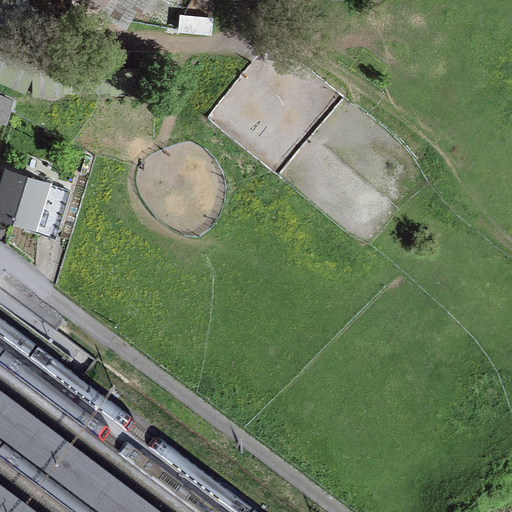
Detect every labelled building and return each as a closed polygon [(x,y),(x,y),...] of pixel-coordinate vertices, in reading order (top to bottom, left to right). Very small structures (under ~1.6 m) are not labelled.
[(103,0),(101,4),(97,14),(125,30),(142,1),(146,3),(148,0),(103,0)] [(0,45),(0,77),(25,88),(36,61),(0,45)] [(149,63),(38,66),(39,93),(150,90),(149,63)] [(14,97),(0,91),(0,111),(9,114),(14,97)] [(52,178),(4,164),(0,177),(0,213),(37,225),(52,178)] [(142,511),(0,404),(0,437),(99,511),(142,511)] [(15,511),(0,500),(0,511),(15,511)]
